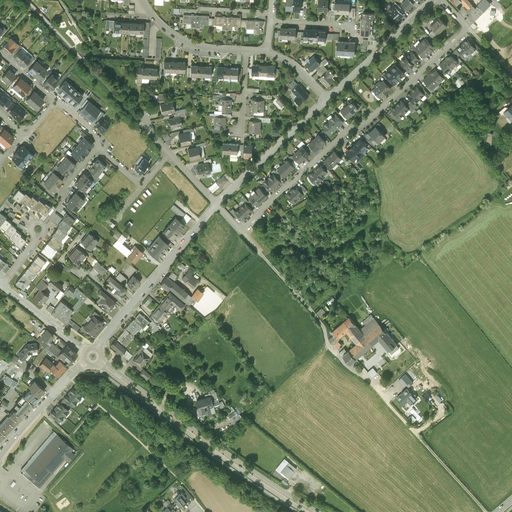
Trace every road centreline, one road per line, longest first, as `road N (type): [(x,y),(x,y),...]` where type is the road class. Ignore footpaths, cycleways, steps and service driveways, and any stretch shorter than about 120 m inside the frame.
road 1 (residential): [(217,205),(241,233),(467,27)]
road 2 (tertiary): [(319,511),(102,359)]
road 3 (tertiary): [(98,364),(308,511)]
road 4 (residential): [(217,205),(327,100)]
road 5 (residential): [(327,100),(434,0)]
road 6 (residential): [(128,308),(217,205)]
road 7 (track): [(403,420),(484,511)]
road 8 (residential): [(128,308),(59,257),(79,233)]
